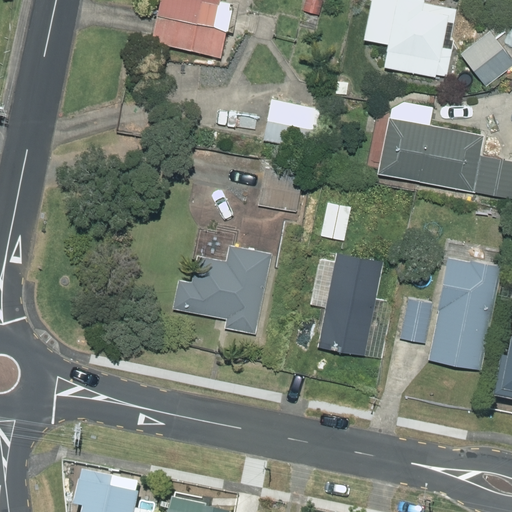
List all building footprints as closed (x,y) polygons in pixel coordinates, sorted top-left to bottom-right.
[(157,0),(149,42),(219,56),(229,3),(216,0),(157,0)] [(301,0),(299,11),(318,15),(320,0),(301,0)] [(387,44),(382,67),(433,77),(433,74),(444,76),(452,41),(442,39),(446,15),(420,10),(422,2),(413,0),(367,0),(360,39),(387,44)] [(511,65),(511,62),(488,30),(458,53),(484,87),(511,65)] [(269,98),(262,138),(315,148),(322,108),(269,98)] [(389,99),(374,173),(511,198),(511,161),(478,155),(481,135),(428,126),(431,107),(389,99)] [(255,204),(295,212),(301,174),(262,167),(255,204)] [(311,201),(305,235),(331,240),(338,206),(311,201)] [(175,279),(169,309),(224,319),(222,328),(254,334),(269,254),(226,246),(223,261),(194,255),(189,281),(175,279)] [(333,252),(314,347),(363,356),(381,261),(333,252)] [(445,258),(426,359),(480,370),(499,268),(445,258)] [(406,299),(398,337),(423,342),(431,304),(406,299)] [(511,344),(502,394),(511,395),(511,344)] [(81,469),(74,502),(82,504),(80,511),(147,511),(148,509),(135,506),(139,489),(111,483),(112,475),(81,469)] [(165,511),(229,511),(230,508),(204,503),(202,511),(190,511),(167,507),(165,511)]
